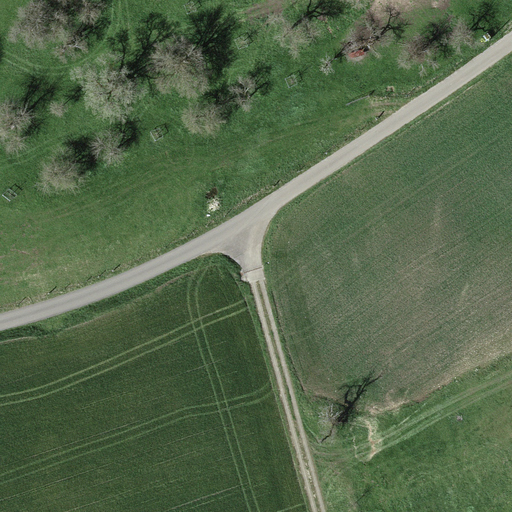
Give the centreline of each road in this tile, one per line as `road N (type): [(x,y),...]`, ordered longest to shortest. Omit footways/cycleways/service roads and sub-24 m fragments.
road 1 (unclassified): [(511,40),(236,226),(101,289),(0,321)]
road 2 (track): [(319,511),(236,226)]
